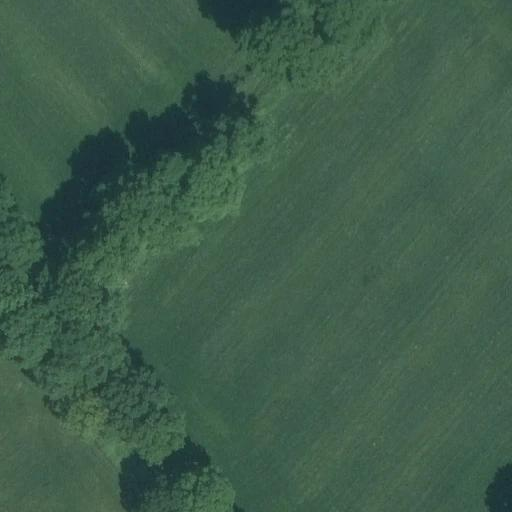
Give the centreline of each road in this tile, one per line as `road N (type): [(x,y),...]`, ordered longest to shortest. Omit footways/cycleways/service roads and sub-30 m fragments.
road 1 (track): [(332,0),(77,321)]
road 2 (track): [(0,227),(216,511)]
